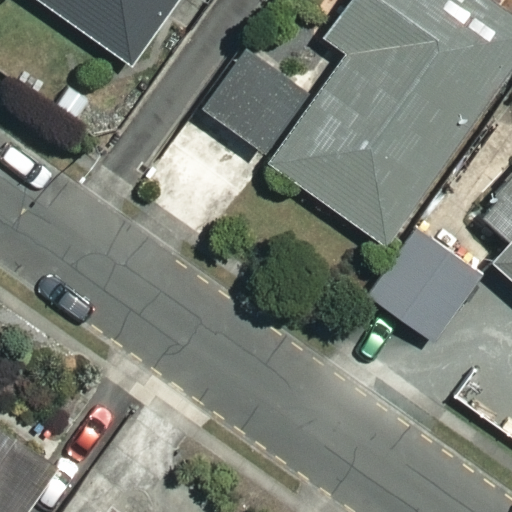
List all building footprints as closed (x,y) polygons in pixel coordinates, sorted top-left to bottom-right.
[(185,0),(40,0),(136,69),(185,0)] [(211,109),(282,159),(274,170),(386,247),(511,64),(511,14),(490,0),(367,0),(338,43),(354,54),(320,104),(249,54),(211,109)] [(511,186),(487,215),(511,236),(511,252),(500,266),(511,276),(511,186)] [(493,282),(423,233),(375,299),(445,349),(493,282)] [(0,511),(27,511),(59,466),(0,425),(0,511)]
